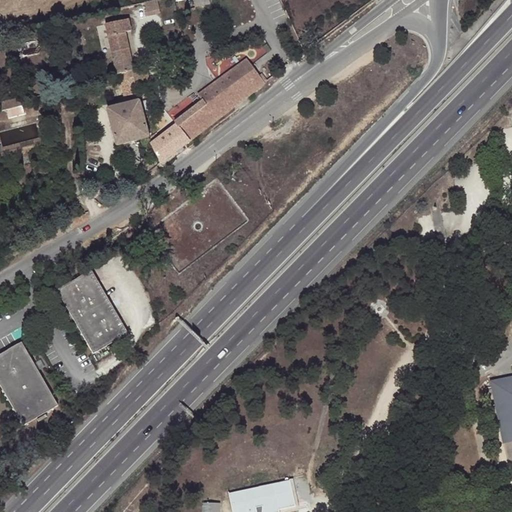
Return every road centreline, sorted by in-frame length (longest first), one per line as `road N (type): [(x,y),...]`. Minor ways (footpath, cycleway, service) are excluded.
road 1 (trunk): [(511,13),(154,380)]
road 2 (trunk): [(185,392),(511,50)]
road 3 (trunk): [(185,392),(511,70)]
road 4 (trunk): [(438,32),(431,74),(154,380)]
road 5 (residential): [(289,86),(122,214),(0,281)]
road 6 (trunk): [(154,380),(26,511)]
road 7 (residential): [(289,86),(406,14)]
road 8 (residential): [(392,0),(289,86)]
